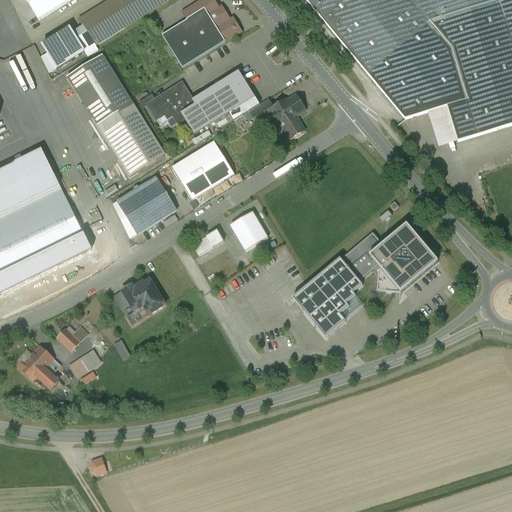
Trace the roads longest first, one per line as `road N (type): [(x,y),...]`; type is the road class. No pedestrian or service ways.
road 1 (tertiary): [(487,313),(432,346),(351,376),(153,431),(85,437),(0,428)]
road 2 (residential): [(0,330),(60,305),(358,118)]
road 3 (tertiary): [(358,118),(496,280)]
road 4 (unknown): [(123,267),(60,151),(0,98)]
road 5 (tertiary): [(262,0),(358,118)]
